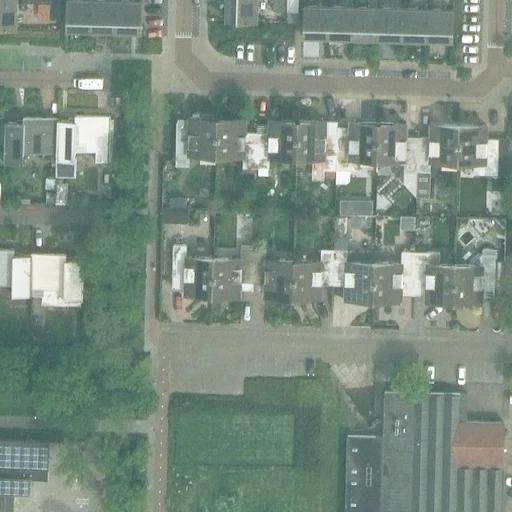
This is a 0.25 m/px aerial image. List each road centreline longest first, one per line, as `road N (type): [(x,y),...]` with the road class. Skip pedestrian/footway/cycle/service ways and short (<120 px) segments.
road 1 (residential): [(161,395),(162,364),(180,339),(511,349)]
road 2 (residential): [(187,0),(185,61),(201,75),(483,79),(497,67)]
